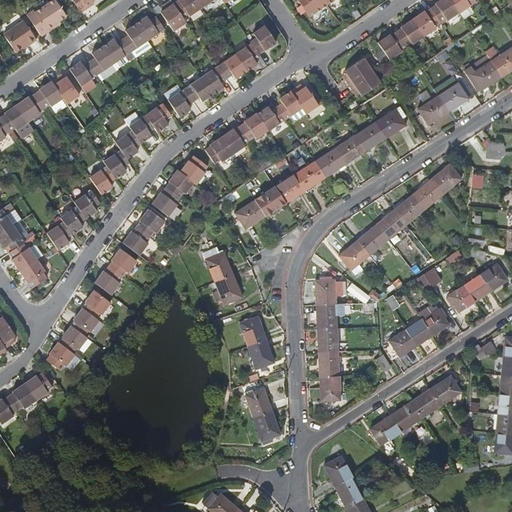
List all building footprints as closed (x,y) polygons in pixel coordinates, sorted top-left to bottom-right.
[(26,15),(41,37),(48,32),(47,30),(57,23),(67,17),(55,0),(53,0),(36,12),(34,10),(26,15)] [(72,0),(81,13),(88,8),(85,5),(93,1),(93,0),(72,0)] [(201,9),(195,0),(177,0),(178,1),(173,4),(182,18),(188,15),(190,16),(201,9)] [(195,0),(201,9),(213,0),(195,0)] [(297,0),(309,17),(327,5),(323,0),(297,0)] [(430,9),(440,23),(445,19),(447,21),(448,20),(458,14),(459,13),(449,0),(440,0),(435,3),(436,5),(430,9)] [(449,0),(459,13),(459,14),(469,7),(476,2),(474,0),(449,0)] [(173,4),(170,1),(164,5),(166,9),(163,12),(160,13),(173,32),(185,23),(182,18),(173,4)] [(469,7),(459,14),(462,20),(473,13),(469,7)] [(434,26),(440,23),(430,9),(425,12),(424,11),(412,19),(424,37),(436,29),(434,26)] [(461,19),(458,14),(448,20),(451,26),(461,19)] [(165,30),(156,17),(150,21),(147,17),(136,24),(148,41),(165,30)] [(412,45),(424,37),(412,19),(401,27),(401,28),(395,32),(405,47),(410,43),(412,45)] [(15,52),(22,48),(27,44),(28,45),(36,41),(23,21),(4,35),(15,52)] [(47,30),(48,32),(59,25),(57,23),(47,30)] [(148,41),(136,24),(125,31),(128,36),(122,40),(131,53),(148,41)] [(255,38),(249,42),(250,44),(258,55),(274,44),(262,26),(252,33),(255,38)] [(483,32),(479,26),(469,32),(471,37),(476,34),(477,36),(483,32)] [(389,59),(389,60),(402,52),(400,50),(405,47),(395,32),(390,36),(389,35),(378,43),(382,50),(388,58),(389,59)] [(453,43),(451,39),(444,43),(447,47),(453,43)] [(113,40),(103,47),(115,64),(125,57),(131,53),(122,40),(116,44),(113,40)] [(458,49),(454,42),(453,43),(447,47),(442,51),(446,57),(458,49)] [(234,55),(245,72),(256,65),(253,61),(259,57),(258,55),(250,44),(234,55)] [(115,64),(103,47),(92,54),(95,59),(90,63),(98,75),(115,64)] [(388,58),(382,50),(374,55),(380,63),(388,58)] [(488,50),(481,55),(484,60),(498,81),(511,72),(511,59),(507,51),(494,60),(488,50)] [(115,64),(117,68),(134,57),(131,53),(125,57),(115,64)] [(217,66),(226,79),(231,75),(234,80),(245,72),(234,55),(217,66)] [(345,79),(350,86),(372,70),(364,58),(345,70),(347,73),(349,76),(345,79)] [(478,94),(498,81),(484,60),(469,70),(466,66),(459,71),(462,74),(474,95),(477,93),(478,94)] [(98,75),(90,63),(84,66),(80,62),(69,69),(81,87),(85,93),(96,86),(92,80),(98,75)] [(219,83),(226,79),(217,66),(213,69),(200,77),(212,94),(222,88),(219,83)] [(372,70),(350,86),(354,93),(359,90),(361,93),(362,95),(381,83),(372,70)] [(58,77),(51,82),(63,99),(67,104),(80,95),(67,77),(64,78),(61,81),(58,77)] [(184,89),(192,101),(198,97),(201,102),(212,94),(200,77),(184,89)] [(447,81),(431,92),(435,100),(452,89),(447,81)] [(63,99),(51,82),(40,90),(40,91),(35,94),(45,108),(50,105),(52,107),(63,99)] [(302,109),(306,115),(319,106),(306,87),(304,89),(300,92),(297,87),(290,92),(302,109)] [(435,100),(446,117),(466,103),(455,87),(452,89),(435,100)] [(186,105),(192,101),(184,89),(167,100),(178,117),(189,110),(186,105)] [(277,108),(285,120),(302,109),(290,92),(280,99),(283,104),(277,108)] [(435,100),(431,92),(426,95),(431,103),(435,100)] [(45,108),(35,94),(29,98),(28,97),(17,105),(29,123),(40,115),(39,112),(45,108)] [(426,130),(446,117),(435,100),(431,103),(415,113),(426,130)] [(353,111),(359,107),(355,101),(349,106),(353,111)] [(154,128),(157,133),(168,125),(166,120),(171,117),(162,104),(145,116),(154,128)] [(5,115),(0,118),(10,133),(15,129),(17,131),(29,123),(17,105),(5,113),(5,115)] [(268,130),(268,132),(285,120),(277,108),(271,113),(268,107),(257,114),(268,130)] [(371,126),(382,142),(402,129),(398,124),(402,120),(396,111),(392,113),(391,113),(374,124),(371,126)] [(239,126),(249,140),(253,137),(255,139),(268,130),(257,114),(256,113),(244,121),(244,123),(239,126)] [(102,117),(100,119),(104,125),(109,121),(104,115),(102,117)] [(132,132),(140,144),(151,136),(148,132),(154,128),(145,116),(128,127),(132,132)] [(10,133),(0,118),(0,142),(5,139),(4,137),(10,133)] [(368,121),(363,123),(367,129),(371,126),(368,121)] [(244,144),(249,140),(239,126),(234,130),(233,129),(221,137),(233,154),(245,146),(244,144)] [(362,156),(382,142),(371,126),(367,129),(352,139),(362,156)] [(135,147),(140,144),(132,132),(115,143),(117,146),(126,160),(138,152),(135,147)] [(74,142),(70,135),(66,138),(70,145),(74,142)] [(221,162),(233,154),(221,137),(210,145),(210,147),(205,150),(214,164),(220,160),(221,162)] [(362,156),(352,139),(340,147),(332,153),(342,169),(362,156)] [(300,146),(298,142),(291,146),(294,150),(300,146)] [(337,143),(329,148),(332,153),(340,147),(337,143)] [(479,148),(483,155),(484,148),(487,148),(485,144),(479,148)] [(106,166),(115,179),(126,172),(123,167),(129,163),(126,160),(117,146),(100,158),(106,166)] [(484,148),(483,155),(498,157),(497,148),(487,148),(484,148)] [(70,153),(65,157),(70,162),(74,160),(70,153)] [(342,169),(332,153),(327,156),(312,166),(322,182),(342,169)] [(193,182),(195,184),(204,173),(202,171),(206,165),(192,155),(188,161),(188,160),(179,172),(193,182)] [(498,157),(483,155),(483,165),(497,166),(498,157)] [(271,158),(264,162),(267,167),(274,163),(271,158)] [(279,163),(271,169),(273,173),(282,167),(279,163)] [(89,178),(101,195),(111,188),(108,184),(115,179),(106,166),(89,178)] [(322,182),(312,166),(293,179),(303,195),(322,182)] [(445,169),(427,184),(441,200),(460,185),(445,169)] [(165,187),(178,198),(183,192),(185,194),(193,182),(179,172),(176,170),(168,181),(169,182),(165,187)] [(303,195),(293,179),(273,192),(284,208),(303,195)] [(470,181),(469,193),(478,194),(478,181),(470,181)] [(427,184),(409,199),(423,215),(441,200),(427,184)] [(151,204),(168,217),(176,205),(174,203),(178,198),(165,187),(160,193),(151,204)] [(76,206),(85,219),(96,212),(93,207),(99,203),(91,191),(74,202),(76,206)] [(284,208),(273,192),(253,205),(264,222),(284,208)] [(409,199),(390,214),(404,230),(423,215),(409,199)] [(264,222),(253,205),(233,218),(244,235),(264,222)] [(63,222),(71,235),(82,227),(80,223),(85,219),(76,206),(60,217),(63,222)] [(0,235),(13,226),(5,214),(2,209),(0,210),(0,235)] [(136,227),(149,237),(153,232),(155,233),(164,222),(147,209),(139,220),(140,221),(136,227)] [(203,217),(198,213),(194,219),(198,223),(203,217)] [(390,214),(372,229),(386,245),(404,230),(390,214)] [(60,217),(59,216),(53,220),(57,226),(63,222),(60,217)] [(55,247),(57,251),(68,243),(66,238),(71,235),(63,222),(57,226),(46,233),(55,247)] [(13,226),(0,235),(0,243),(3,248),(8,245),(12,251),(22,244),(25,242),(13,226)] [(122,243),(138,256),(147,244),(145,242),(149,237),(136,227),(132,232),(131,231),(122,243)] [(372,229),(354,244),(368,260),(386,245),(372,229)] [(460,250),(460,243),(457,238),(450,243),(456,252),(460,250)] [(480,252),(482,244),(467,242),(466,249),(480,252)] [(12,251),(8,254),(12,259),(11,260),(19,272),(36,260),(42,256),(35,244),(26,249),(22,244),(12,251)] [(368,260),(354,244),(334,260),(348,276),(368,260)] [(107,266),(121,277),(125,271),(127,273),(136,261),(119,249),(111,260),(111,261),(107,266)] [(215,287),(232,279),(222,256),(220,258),(216,250),(202,256),(205,265),(215,287)] [(483,265),(486,258),(472,253),(469,261),(483,265)] [(460,260),(456,255),(446,262),(449,267),(460,260)] [(36,260),(19,272),(27,284),(28,283),(32,289),(46,279),(43,274),(44,272),(36,260)] [(117,282),(121,277),(107,266),(104,271),(103,270),(94,283),(110,295),(119,283),(117,282)] [(479,281),(489,296),(505,286),(495,270),(479,281)] [(422,277),(430,290),(438,284),(430,272),(422,277)] [(421,278),(417,281),(415,282),(423,294),(429,290),(421,278)] [(241,300),(232,279),(215,287),(224,308),(241,300)] [(312,281),(314,311),(334,310),(333,285),(328,285),(328,280),(312,281)] [(463,292),(473,307),(489,296),(479,281),(463,292)] [(398,282),(392,286),(395,291),(402,287),(398,282)] [(370,302),(351,288),(347,294),(362,308),(370,302)] [(85,303),(82,308),(96,319),(99,314),(101,315),(110,303),(93,291),(84,302),(85,303)] [(457,318),(473,307),(463,292),(447,303),(447,304),(445,305),(451,313),(452,311),(457,318)] [(391,301),(384,305),(391,316),(398,311),(391,301)] [(90,333),(99,321),(96,319),(82,308),(73,320),(70,325),(84,336),(88,331),(90,333)] [(373,308),(362,308),(363,316),(374,316),(373,308)] [(334,310),(314,311),(314,318),(309,318),(310,325),(315,324),(315,334),(335,333),(335,322),(345,322),(344,309),(334,310)] [(420,324),(430,340),(446,329),(441,322),(443,320),(438,313),(436,315),(436,313),(429,318),(426,312),(417,318),(420,324)] [(2,317),(0,317),(0,341),(5,348),(11,343),(8,339),(12,337),(15,335),(2,317)] [(247,351),(264,344),(255,321),(238,327),(247,351)] [(414,351),(430,340),(420,324),(404,335),(414,351)] [(78,350),(87,338),(84,336),(70,325),(61,337),(62,338),(58,343),(72,354),(76,349),(78,350)] [(316,358),(337,357),(335,333),(315,334),(316,358)] [(398,361),(414,351),(404,335),(389,345),(390,349),(384,354),(389,363),(396,359),(398,361)] [(503,359),(511,359),(511,340),(504,340),(503,346),(501,346),(500,353),(503,354),(503,359)] [(64,368),(74,355),(72,354),(58,343),(57,343),(48,354),(48,356),(45,360),(58,371),(62,366),(64,368)] [(480,350),(484,357),(495,358),(498,356),(490,343),(480,350)] [(272,366),(264,344),(247,351),(255,373),(260,371),(261,375),(267,372),(266,368),(272,366)] [(480,350),(478,347),(472,351),(478,361),(485,358),(484,357),(480,350)] [(317,381),(338,380),(337,357),(316,358),(317,381)] [(383,374),(390,369),(383,357),(376,362),(383,374)] [(511,379),(511,359),(503,359),(501,378),(511,379)] [(24,384),(36,401),(48,393),(46,391),(52,387),(50,384),(54,381),(47,370),(42,373),(37,377),(36,376),(24,384)] [(511,379),(501,378),(499,397),(511,397),(511,379)] [(449,379),(430,392),(440,407),(459,395),(449,379)] [(339,404),(338,380),(317,381),(318,405),(339,404)] [(362,386),(359,380),(354,384),(357,389),(362,386)] [(24,410),(36,401),(24,384),(12,392),(12,393),(7,397),(17,411),(22,407),(24,410)] [(253,422),(271,415),(262,391),(252,395),(251,393),(246,395),(247,397),(244,398),(253,422)] [(440,407),(430,392),(409,405),(420,421),(440,407)] [(12,415),(17,411),(7,397),(1,401),(1,400),(0,400),(0,423),(1,425),(13,417),(12,415)] [(511,397),(499,397),(498,416),(511,417),(511,397)] [(389,418),(400,434),(420,421),(409,405),(389,418)] [(280,437),(271,415),(253,422),(262,444),(272,440),(280,437)] [(511,437),(511,417),(498,416),(497,417),(496,432),(496,436),(511,437)] [(25,424),(21,417),(17,420),(21,426),(25,424)] [(387,442),(400,434),(389,418),(369,432),(380,447),(387,442)] [(511,437),(496,436),(494,455),(511,457),(511,437)] [(394,453),(387,442),(380,447),(374,451),(384,459),(394,453)] [(335,490),(352,481),(340,460),(323,469),(335,490)] [(462,476),(478,473),(477,465),(463,468),(462,476)] [(346,511),(362,502),(352,481),(335,490),(346,511)] [(198,507),(204,511),(233,511),(218,498),(215,501),(209,495),(198,507)] [(345,511),(367,511),(362,502),(346,511),(345,511)]
